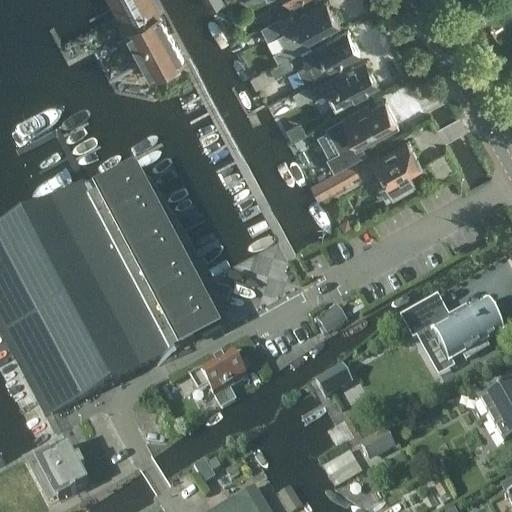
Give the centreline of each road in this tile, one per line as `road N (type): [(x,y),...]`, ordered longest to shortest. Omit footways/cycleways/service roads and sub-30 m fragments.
road 1 (unclassified): [(178,511),(111,401),(271,321),(511,178)]
road 2 (secondary): [(511,169),(416,0)]
